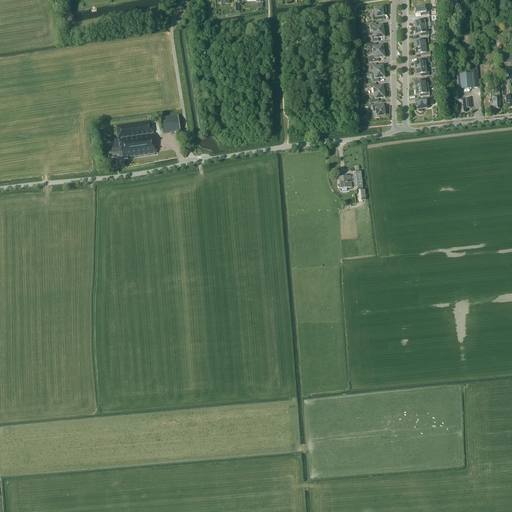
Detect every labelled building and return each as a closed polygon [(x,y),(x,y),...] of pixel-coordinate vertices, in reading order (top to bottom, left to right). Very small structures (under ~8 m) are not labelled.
[(422,7),(422,6),(418,6),(418,7),(415,8),(415,11),(415,14),(421,13),(421,16),(429,15),(428,10),(426,10),(425,6),(422,7)] [(383,14),(382,8),(374,9),(375,15),(372,15),(373,21),(384,19),(384,14),(383,14)] [(414,25),(415,28),(425,27),(424,24),(430,23),(429,17),(419,19),(419,22),(413,22),(413,26),(414,25)] [(373,30),(373,33),(383,31),(383,26),(376,27),(376,23),(370,24),(370,30),(373,30)] [(425,27),(415,28),(415,31),(415,35),(420,34),(421,36),(429,35),(428,30),(425,30),(425,27)] [(384,37),(383,31),(373,33),(374,36),(371,37),(372,42),(379,41),(378,38),(384,37)] [(415,46),(415,49),(425,47),(425,43),(429,43),(428,38),(419,39),(419,42),(414,43),(414,46),(415,46)] [(377,53),(384,52),(383,46),(380,46),(376,47),(376,44),(370,45),(369,45),(370,54),(371,54),(374,53),(377,53)] [(426,51),(425,47),(415,49),(416,51),(415,52),(415,55),(421,54),(422,57),(430,55),(430,50),(426,51)] [(384,52),(374,53),(374,54),(374,56),(372,57),(367,57),(368,63),(372,62),(377,62),(379,61),(378,58),(380,58),(381,58),(385,57),(384,52)] [(511,65),(511,57),(503,58),(504,67),(511,65)] [(415,66),(415,69),(425,67),(425,64),(427,64),(427,58),(419,59),(419,62),(414,63),(414,66),(415,66)] [(497,71),(496,61),(479,63),(479,68),(480,73),(497,71)] [(374,73),(384,72),(383,66),(376,67),(376,64),(370,65),(371,71),(373,70),(374,73)] [(426,71),(425,67),(415,69),(416,72),(415,72),(415,75),(421,74),(422,77),(429,76),(428,70),(426,71)] [(470,73),(453,74),(455,90),(479,88),(477,68),(470,69),(470,73)] [(384,72),(374,73),(374,77),(372,77),(372,83),(379,82),(378,79),(385,78),(384,72)] [(414,83),(414,86),(415,86),(415,89),(428,87),(427,81),(427,78),(420,79),(420,80),(421,82),(420,82),(418,82),(414,83)] [(374,94),(384,92),(383,86),(377,87),(376,84),(370,85),(370,89),(373,88),(374,94)] [(415,92),(415,95),(420,95),(421,97),(422,97),(429,96),(429,90),(428,87),(415,89),(416,92),(415,92)] [(384,92),(374,94),(374,97),(372,97),(372,100),(369,100),(370,103),(379,102),(378,99),(385,98),(384,92)] [(500,105),(500,96),(492,97),(493,104),(494,104),(495,110),(499,109),(499,105),(500,105)] [(471,108),(470,97),(457,99),(457,100),(456,101),(457,103),(458,104),(458,108),(460,108),(461,113),(466,113),(465,109),(471,108)] [(415,104),(415,107),(416,107),(417,110),(418,110),(418,111),(419,112),(420,112),(421,112),(422,111),(422,109),(427,109),(427,108),(426,105),(430,104),(433,104),(432,98),(429,98),(422,99),(422,103),(421,103),(415,104)] [(384,109),(384,104),(372,106),(373,112),(376,111),(377,117),(385,116),(384,109)] [(180,132),(178,116),(160,118),(162,134),(180,132)] [(127,158),(156,153),(152,121),(116,126),(118,139),(113,139),(115,148),(115,151),(108,152),(109,159),(121,157),(122,160),(127,159),(127,158)] [(337,186),(337,187),(338,187),(338,188),(339,188),(340,188),(340,189),(352,188),(351,183),(355,182),(356,189),(363,188),(361,171),(354,172),(354,176),(350,177),(350,176),(339,178),(340,184),(338,185),(337,186)]
